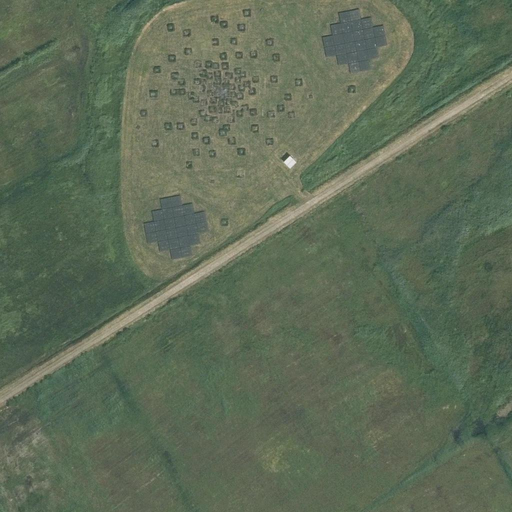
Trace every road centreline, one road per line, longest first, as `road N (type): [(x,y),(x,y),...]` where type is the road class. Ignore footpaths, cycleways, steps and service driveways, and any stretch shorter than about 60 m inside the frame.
road 1 (unclassified): [(0,401),(511,74)]
road 2 (track): [(306,205),(278,159),(317,137),(364,92),(400,36)]
